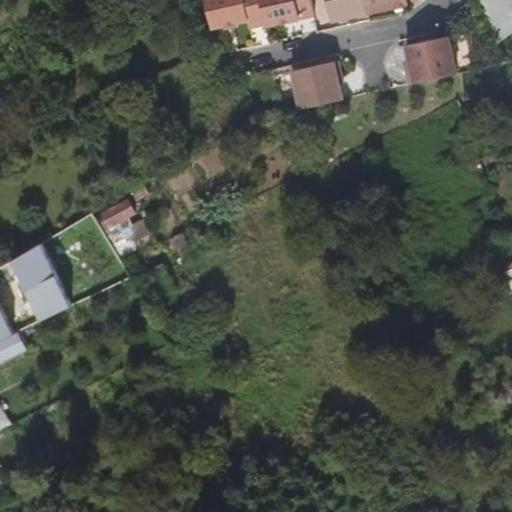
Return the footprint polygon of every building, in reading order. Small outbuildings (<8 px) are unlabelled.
[(252,28),(268,24),(262,0),(205,0),(212,29),(226,26),(237,23),(250,20),(252,28)] [(314,0),(262,0),(268,24),(269,27),(318,15),(314,0)] [(369,0),(330,0),(336,22),(373,12),(369,0)] [(369,0),(373,12),(413,3),(416,0),(369,0)] [(498,43),(511,33),(511,5),(508,0),(477,0),(480,4),(495,36),(498,43)] [(408,69),(412,84),(459,74),(450,36),(408,45),(413,67),(408,69)] [(341,62),(294,72),(302,109),(345,99),(341,78),(344,77),(341,62)] [(122,254),(142,246),(138,237),(155,230),(149,215),(140,218),(134,204),(106,214),(122,254)] [(0,362),(25,351),(19,337),(0,345),(0,362)] [(251,447),(236,417),(207,433),(222,462),(251,447)] [(184,449),(199,441),(192,428),(177,435),(181,442),(184,449)] [(392,472),(424,456),(419,444),(407,450),(402,442),(384,451),(392,472)]
